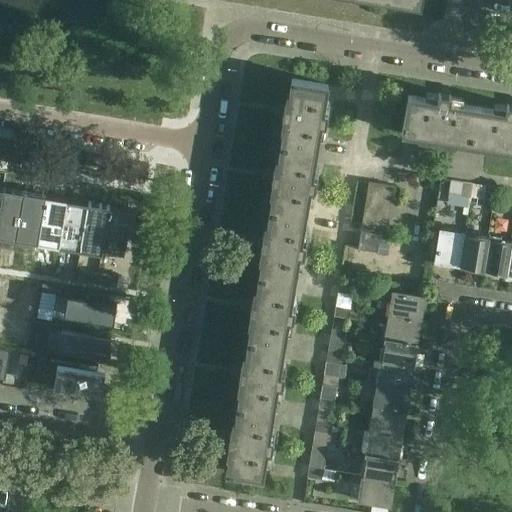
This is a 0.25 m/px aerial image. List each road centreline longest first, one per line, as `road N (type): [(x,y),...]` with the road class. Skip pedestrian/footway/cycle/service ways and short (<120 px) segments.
road 1 (residential): [(155,430),(202,154)]
road 2 (residential): [(511,320),(455,311),(422,511)]
road 3 (residential): [(460,67),(225,31)]
road 4 (residential): [(202,154),(0,117)]
road 5 (residential): [(0,404),(155,430)]
road 6 (residential): [(144,498),(0,475)]
road 7 (residential): [(202,154),(225,31)]
